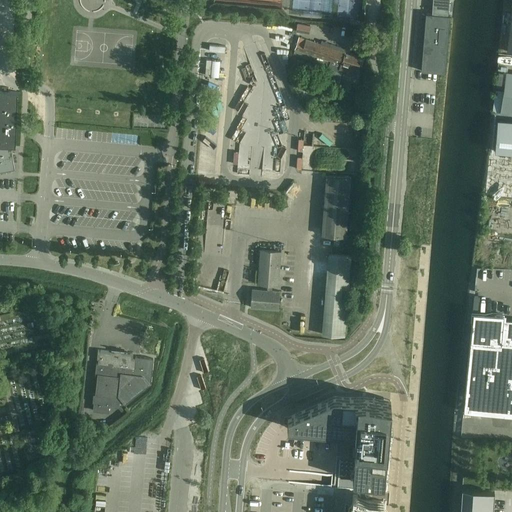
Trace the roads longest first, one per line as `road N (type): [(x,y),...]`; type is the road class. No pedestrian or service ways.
road 1 (tertiary): [(387,289),(411,0)]
road 2 (residential): [(293,380),(271,346),(211,316),(39,262)]
road 3 (tertiary): [(293,380),(238,414),(227,440),(220,511)]
road 4 (tertiary): [(301,394),(354,370),(373,351),(385,330),(387,289)]
road 5 (tertiary): [(237,511),(253,427),(301,394)]
road 6 (tertiary): [(387,289),(359,347),(293,380)]
